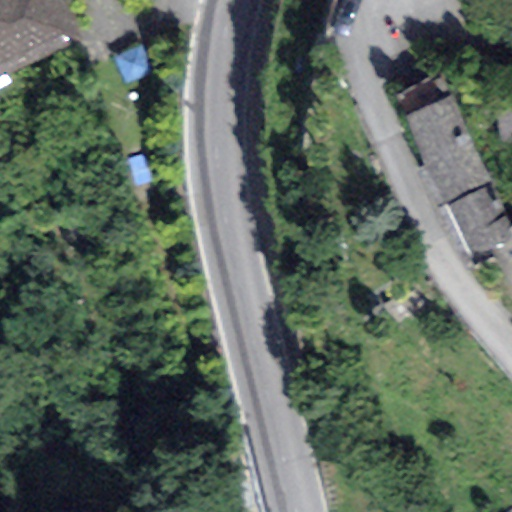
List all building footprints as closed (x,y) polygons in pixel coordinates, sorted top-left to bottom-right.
[(0,0),(0,76),(79,38),(60,0),(0,0)] [(511,68),(490,69),(494,139),(511,137),(511,68)] [(448,98),(405,118),(440,203),(488,181),(448,98)] [(483,192),(446,208),(475,264),(492,255),(511,245),(511,228),(506,216),(496,220),(483,192)] [(511,245),(492,255),(511,291),(511,245)]
